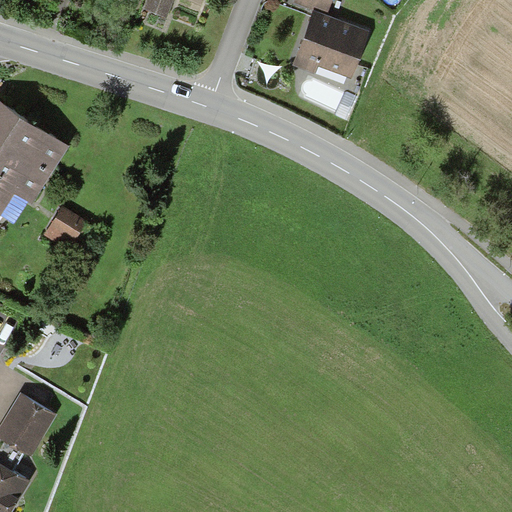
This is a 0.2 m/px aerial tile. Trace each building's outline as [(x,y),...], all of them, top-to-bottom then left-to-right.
[(173,0),(145,0),(143,7),(168,16),(173,0)] [(328,10),(331,0),(292,0),(292,1),(312,9),(291,62),(314,70),(318,62),(351,74),(370,26),(328,10)] [(32,198),(72,139),(0,91),(0,210),(16,187),(32,198)] [(65,201),(45,230),(70,246),(75,238),(87,246),(101,225),(65,201)] [(0,423),(0,433),(33,453),(58,410),(20,389),(0,423)] [(0,511),(7,511),(29,474),(0,457),(0,511)]
